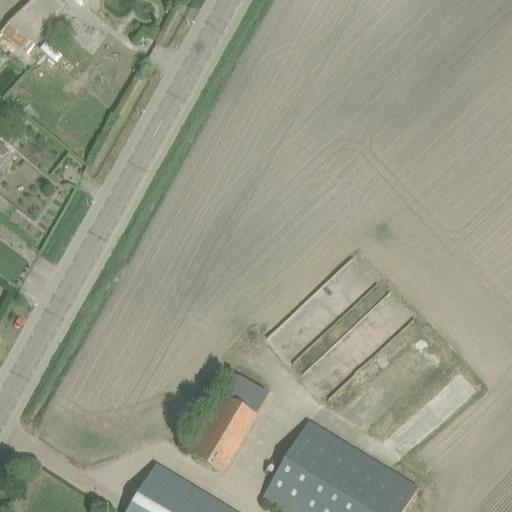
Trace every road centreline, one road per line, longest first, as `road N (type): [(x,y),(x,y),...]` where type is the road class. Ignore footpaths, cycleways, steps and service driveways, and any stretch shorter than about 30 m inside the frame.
road 1 (tertiary): [(0,411),(228,0)]
road 2 (track): [(262,511),(163,453),(87,483),(0,429)]
